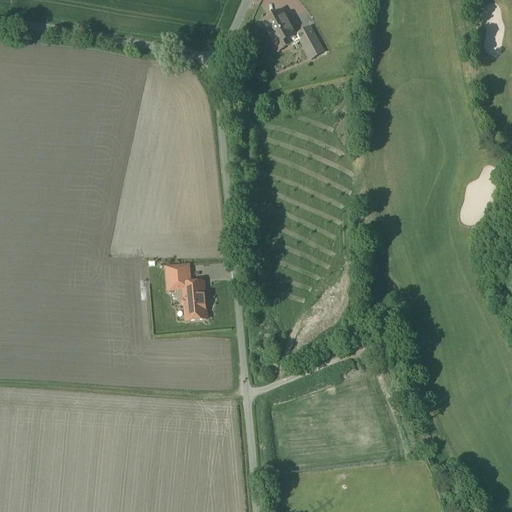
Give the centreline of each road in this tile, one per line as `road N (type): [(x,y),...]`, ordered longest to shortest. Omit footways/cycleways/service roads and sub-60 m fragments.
road 1 (unclassified): [(256,511),(219,62)]
road 2 (unclassified): [(0,23),(219,62)]
